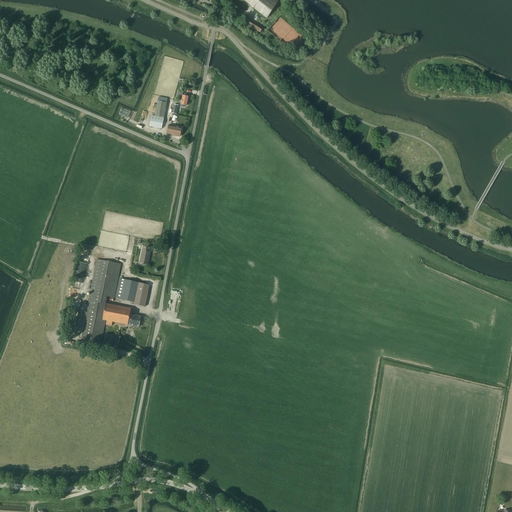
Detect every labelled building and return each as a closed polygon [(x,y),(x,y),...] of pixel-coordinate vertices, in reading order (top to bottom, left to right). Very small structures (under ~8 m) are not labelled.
[(277,2),(275,0),(244,0),(267,18),(277,2)] [(263,29),(247,19),(244,23),(260,33),(263,29)] [(183,105),(186,106),(188,97),(182,95),(183,92),(178,91),(177,96),(182,98),(181,105),(181,106),(181,107),(183,107),(183,105)] [(155,116),(164,117),(167,103),(157,101),(155,116)] [(149,127),(161,129),(163,118),(151,116),(149,127)] [(181,128),(168,125),(167,134),(180,137),(181,128)] [(150,252),(149,252),(150,248),(143,246),(140,263),(148,264),(150,252)] [(105,304),(107,297),(114,298),(121,264),(96,260),(81,338),(101,342),(105,321),(107,321),(106,324),(111,326),(112,322),(139,327),(141,317),(129,315),(131,309),(105,304)] [(149,285),(119,279),(115,298),(133,301),(134,296),(135,296),(134,305),(144,307),(149,285)] [(120,337),(105,334),(104,343),(118,346),(120,337)]
